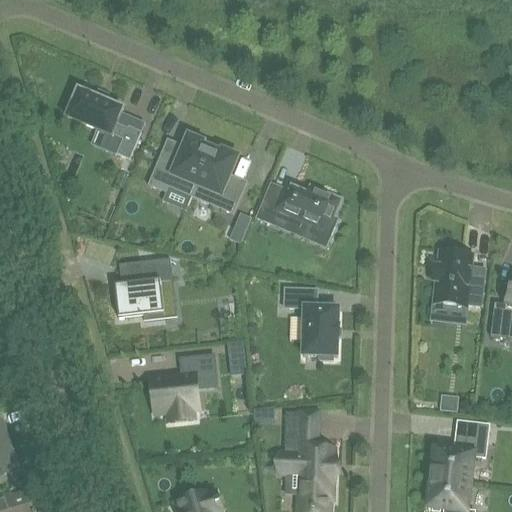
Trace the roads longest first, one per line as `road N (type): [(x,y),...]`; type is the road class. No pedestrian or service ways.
road 1 (residential): [(0,12),(43,14),(389,159)]
road 2 (residential): [(389,159),(377,511)]
road 3 (unclassified): [(96,511),(0,203)]
road 4 (residential): [(389,159),(511,203)]
